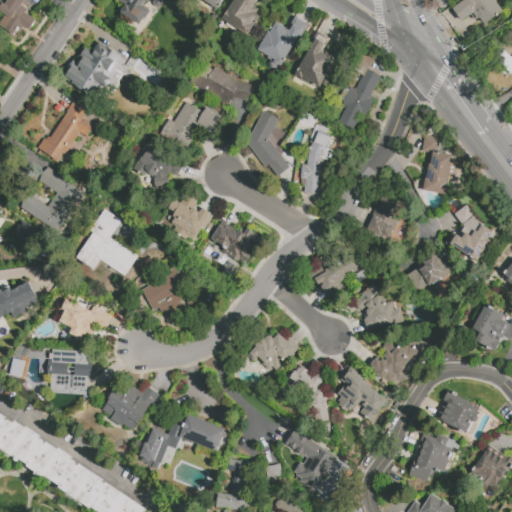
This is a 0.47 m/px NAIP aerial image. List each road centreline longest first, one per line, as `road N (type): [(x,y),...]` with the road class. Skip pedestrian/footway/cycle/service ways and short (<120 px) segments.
road 1 (residential): [(418,60),(386,148),(343,208),(284,258),(228,331),(186,353),(139,351)]
road 2 (residential): [(511,393),(484,375),(434,379),(375,476),(375,511)]
road 3 (residential): [(86,0),(0,129)]
